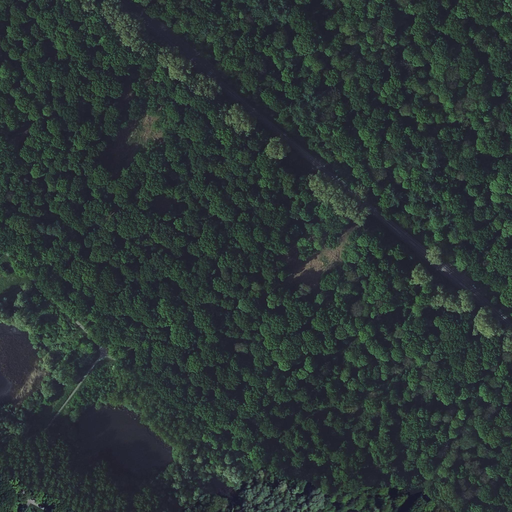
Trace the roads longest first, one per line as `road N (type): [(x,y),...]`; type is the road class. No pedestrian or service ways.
road 1 (tertiary): [(511,326),(117,0)]
road 2 (track): [(296,146),(418,0)]
